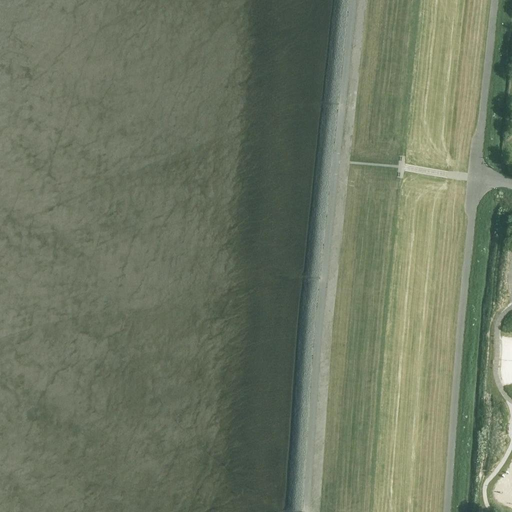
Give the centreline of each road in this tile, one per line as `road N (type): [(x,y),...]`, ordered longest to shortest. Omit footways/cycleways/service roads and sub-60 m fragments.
road 1 (track): [(358,0),(304,511)]
road 2 (track): [(448,511),(477,175)]
road 3 (track): [(477,175),(497,0)]
